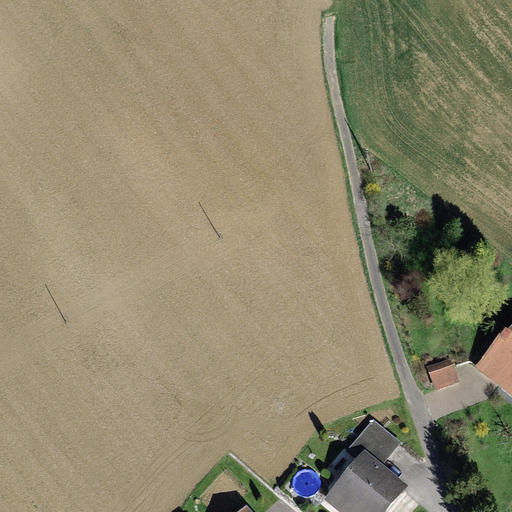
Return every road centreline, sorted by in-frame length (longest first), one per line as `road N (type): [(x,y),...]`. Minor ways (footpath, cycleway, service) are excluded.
road 1 (residential): [(449,511),(384,319),(346,147)]
road 2 (track): [(331,9),(328,70),(346,147)]
